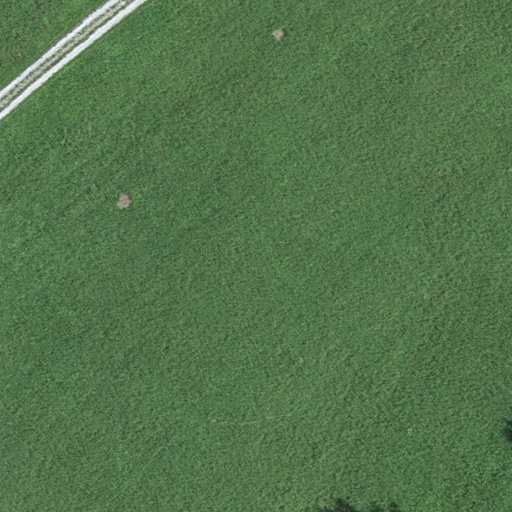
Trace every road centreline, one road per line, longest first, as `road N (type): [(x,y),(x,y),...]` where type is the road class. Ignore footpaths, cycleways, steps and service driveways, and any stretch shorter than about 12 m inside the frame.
road 1 (trunk): [(511,242),(212,133),(0,42)]
road 2 (track): [(143,0),(0,112)]
